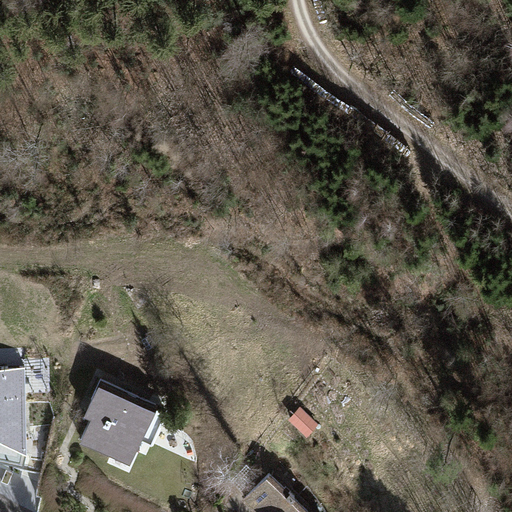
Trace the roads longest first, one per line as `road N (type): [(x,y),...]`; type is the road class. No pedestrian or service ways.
road 1 (track): [(0,248),(219,249),(250,259),(416,363)]
road 2 (track): [(307,0),(316,27),(511,208)]
